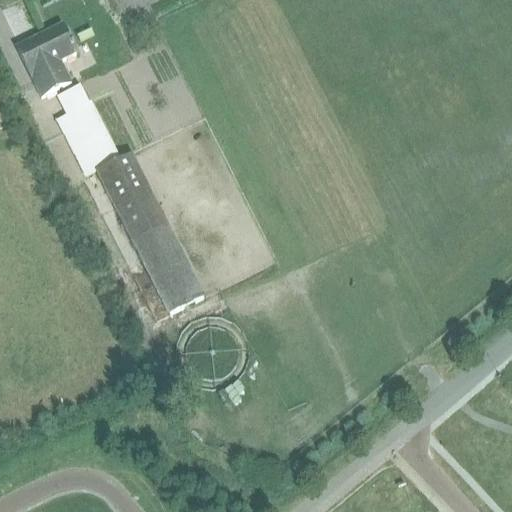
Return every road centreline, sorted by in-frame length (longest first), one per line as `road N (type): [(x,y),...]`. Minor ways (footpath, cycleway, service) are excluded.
road 1 (residential): [(396,436),(511,343)]
road 2 (residential): [(128,511),(109,487),(74,479),(0,509)]
